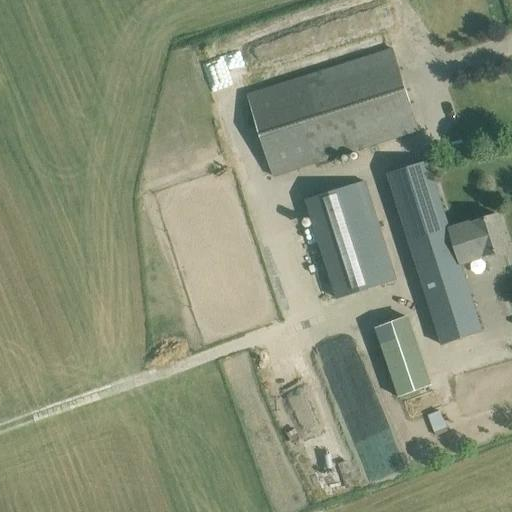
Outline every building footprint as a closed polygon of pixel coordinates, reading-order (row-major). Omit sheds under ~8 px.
[(274,176),(399,137),(418,130),(392,49),(248,94),(274,176)] [(482,332),(460,263),(454,245),(468,241),(463,226),(463,225),(450,229),(428,161),(388,174),(442,345),(482,332)] [(364,183),(305,203),(338,302),(396,283),(364,183)] [(509,248),(498,215),(463,226),(468,241),(454,245),(460,263),(509,248)] [(408,316),(374,327),(397,397),(431,385),(408,316)] [(443,410),(430,415),(436,432),(450,427),(443,410)]
